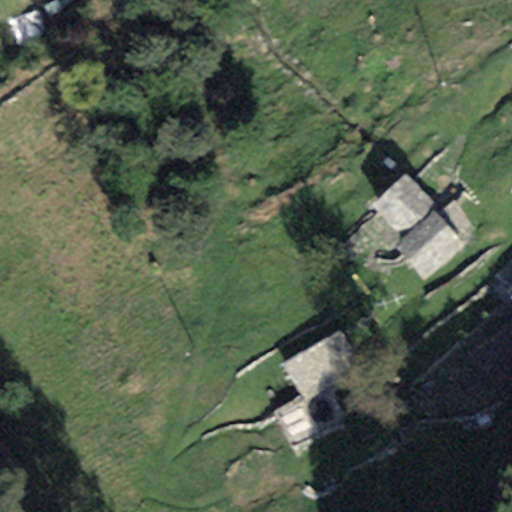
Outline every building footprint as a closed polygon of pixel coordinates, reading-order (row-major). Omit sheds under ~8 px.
[(45,8),(11,20),(20,46),(54,35),(45,8)] [(439,208),(411,178),(375,211),(402,241),(439,208)] [(466,245),(435,213),(398,248),(429,281),(466,245)] [(511,285),(504,291),(511,300),(511,323),(468,360),(503,400),(511,392),(511,285)] [(343,337),(288,368),(306,400),(361,369),(343,337)]
